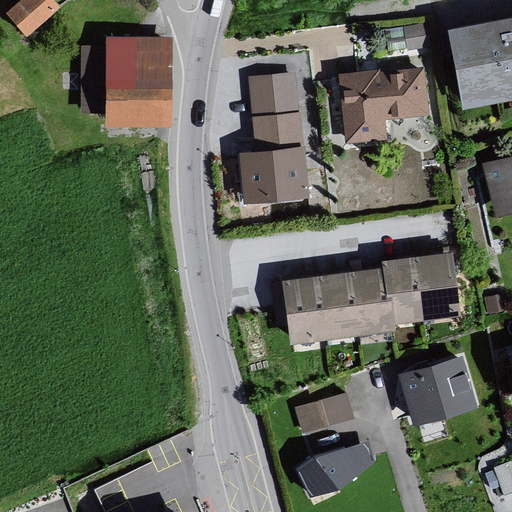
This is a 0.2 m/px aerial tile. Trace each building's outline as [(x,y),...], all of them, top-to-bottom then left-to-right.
[(60,4),(56,0),(18,0),(4,13),(24,35),(60,4)] [(511,16),(448,27),(461,107),(511,98),(511,16)] [(165,40),(111,40),(110,122),(165,122),(165,40)] [(426,69),(342,78),(349,143),(390,140),(389,118),(430,113),(426,69)] [(253,119),(299,113),(294,71),(248,76),(253,119)] [(253,119),(255,153),(303,150),(299,113),(253,119)] [(255,153),(241,154),(245,204),(310,199),(306,149),(303,150),(255,153)] [(511,152),(482,160),(495,216),(511,212),(511,152)] [(386,260),(387,269),(397,324),(465,316),(457,253),(386,260)] [(387,269),(284,282),(295,344),(399,332),(397,324),(387,269)] [(464,359),(401,376),(416,429),(478,412),(464,359)] [(346,393),(295,408),(304,431),(352,416),(346,393)] [(317,456),(292,466),(307,501),(342,486),(377,464),(365,445),(317,456)] [(511,450),(494,457),(504,487),(511,483),(511,450)]
